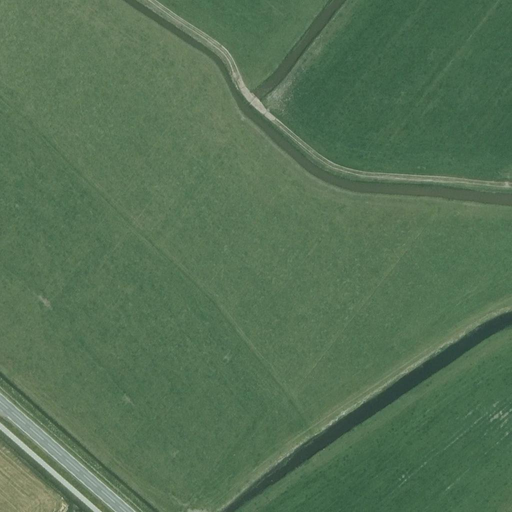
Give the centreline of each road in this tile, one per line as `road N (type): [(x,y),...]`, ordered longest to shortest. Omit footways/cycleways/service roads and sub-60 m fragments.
road 1 (track): [(511,183),(385,175),(320,158),(243,90),(229,56),(151,0)]
road 2 (primary): [(124,511),(0,402)]
